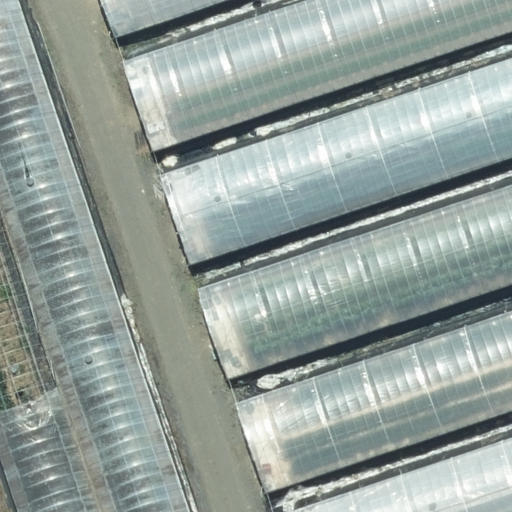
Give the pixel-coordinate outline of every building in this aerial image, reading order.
[(194,511),(23,0),(0,0),(0,207),(102,511),(194,511)] [(102,0),(116,39),(231,0),(102,0)] [(511,0),(301,0),(123,60),(153,150),(511,28),(511,0)] [(511,59),(162,175),(191,262),(511,155),(511,59)] [(511,182),(200,287),(231,378),(511,283),(511,182)] [(102,511),(0,207),(0,455),(19,511),(102,511)] [(511,308),(238,399),(269,490),(511,410),(511,308)] [(511,511),(511,438),(292,511),(511,511)]
